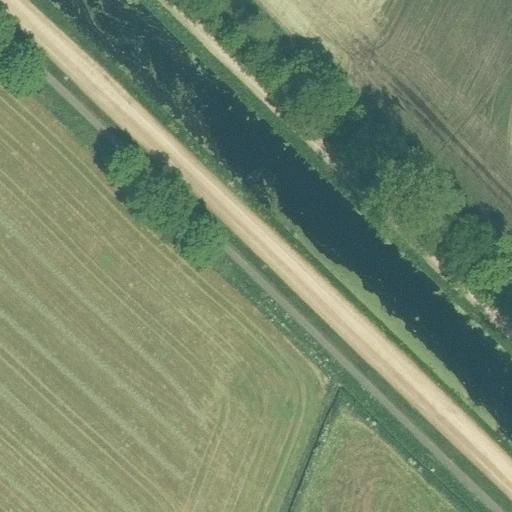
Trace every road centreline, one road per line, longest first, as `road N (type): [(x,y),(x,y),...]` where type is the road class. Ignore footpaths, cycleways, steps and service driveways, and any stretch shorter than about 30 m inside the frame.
road 1 (track): [(0,0),(511,493)]
road 2 (track): [(511,328),(166,0)]
